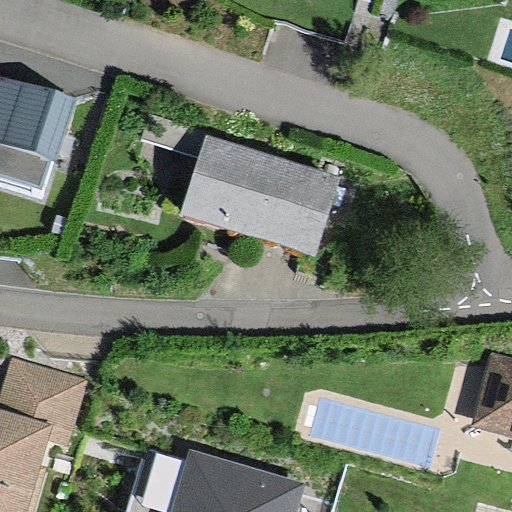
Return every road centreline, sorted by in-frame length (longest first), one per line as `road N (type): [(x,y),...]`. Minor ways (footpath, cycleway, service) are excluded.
road 1 (residential): [(479,295),(463,210),(437,155),(384,125),(0,10)]
road 2 (residential): [(0,296),(192,316),(479,295)]
